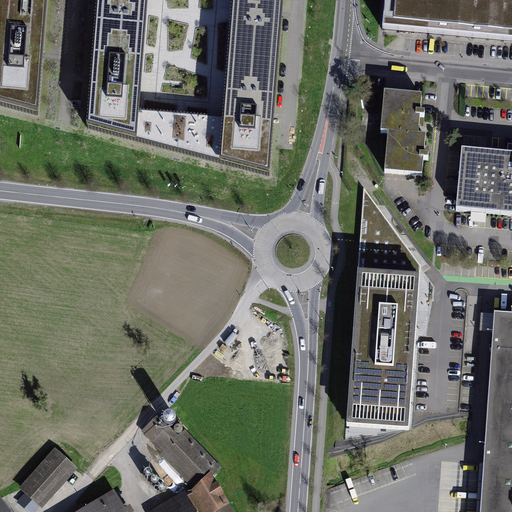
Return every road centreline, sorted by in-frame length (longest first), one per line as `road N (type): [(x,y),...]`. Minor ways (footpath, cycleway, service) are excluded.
road 1 (primary): [(0,192),(168,210),(266,238)]
road 2 (primary): [(300,282),(309,346),(298,511)]
road 3 (unclassified): [(338,58),(511,74)]
road 4 (residential): [(300,222),(338,58)]
